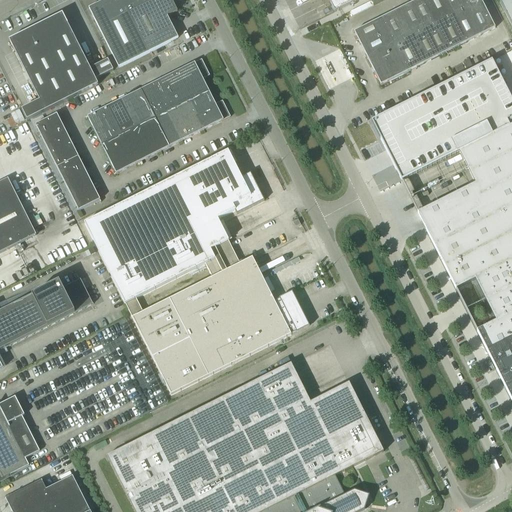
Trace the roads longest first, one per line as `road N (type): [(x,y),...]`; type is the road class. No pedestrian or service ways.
road 1 (unclassified): [(321,217),(468,511)]
road 2 (unknown): [(336,338),(102,452),(93,475),(112,511)]
road 3 (unclassified): [(511,483),(369,195)]
road 4 (unknown): [(0,379),(104,307),(96,285),(73,263),(0,293)]
road 5 (unclassified): [(208,0),(321,217)]
road 6 (unclassified): [(369,195),(267,0)]
road 7 (unknown): [(398,511),(406,477),(398,451),(336,338)]
